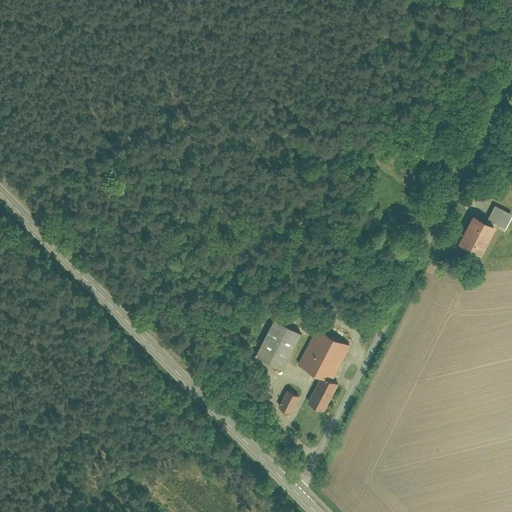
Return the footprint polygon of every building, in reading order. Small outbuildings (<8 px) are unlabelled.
[(504,227),(511,213),(492,204),(485,218),(504,227)] [(461,250),(483,261),(500,225),(478,215),(461,250)] [(260,357),(282,368),(299,332),(277,322),(260,357)] [(301,364),(328,378),(347,344),(319,331),(301,364)] [(307,403),(322,411),(336,385),(321,377),(307,403)] [(279,407),(293,413),(302,396),(288,390),(279,407)]
